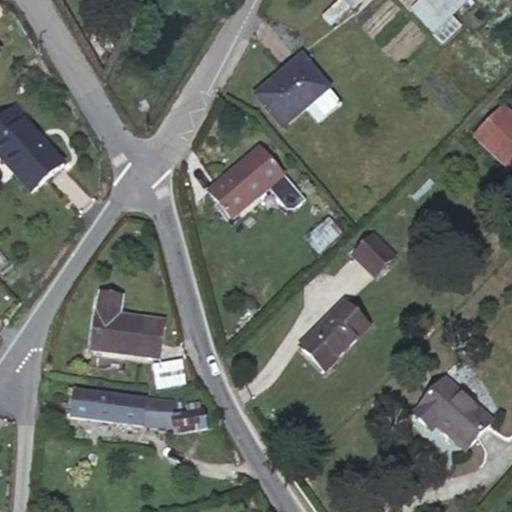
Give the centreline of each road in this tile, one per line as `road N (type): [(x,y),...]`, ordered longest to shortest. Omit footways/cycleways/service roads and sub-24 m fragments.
road 1 (residential): [(133,173),(162,217),(204,371),(284,511)]
road 2 (residential): [(244,0),(212,63),(133,173)]
road 3 (residential): [(25,0),(133,173)]
road 4 (residential): [(29,320),(16,511)]
road 5 (residential): [(133,173),(29,320)]
